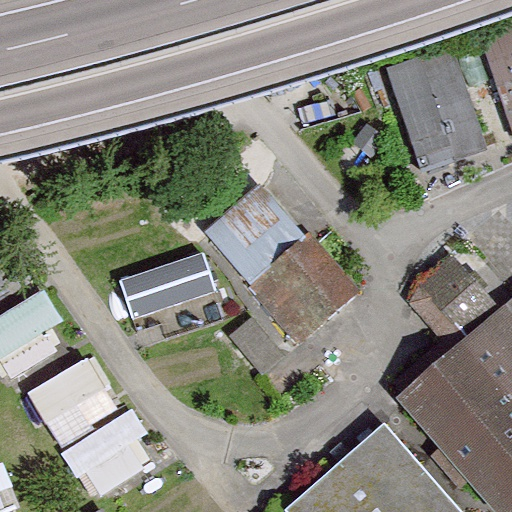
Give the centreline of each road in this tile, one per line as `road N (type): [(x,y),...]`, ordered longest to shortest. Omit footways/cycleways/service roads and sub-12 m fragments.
road 1 (motorway): [(0,116),(195,68),(415,0)]
road 2 (motorway): [(199,0),(0,49)]
